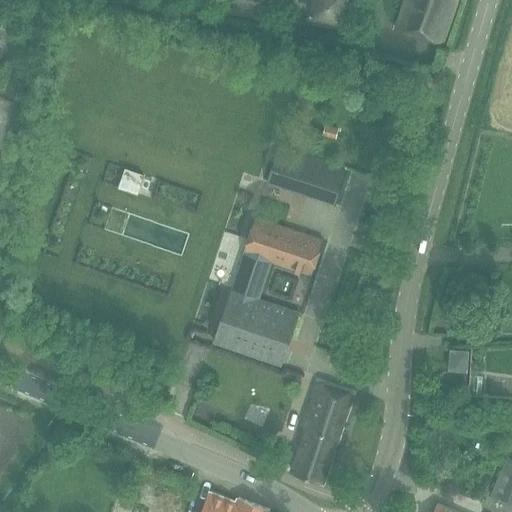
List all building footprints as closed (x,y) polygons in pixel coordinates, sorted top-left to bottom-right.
[(242,0),(226,0),(224,9),(224,10),(240,13),(240,12),(242,0)] [(316,0),(313,15),(343,22),(343,21),(355,24),(360,0),(316,0)] [(406,0),(398,26),(443,41),(457,0),(406,0)] [(294,181),(302,159),(279,151),(271,174),(294,181)] [(237,277),(233,291),(251,297),(259,299),(272,261),(312,275),(323,246),(324,241),(256,218),(254,223),(244,252),(246,253),(262,258),(253,283),(237,277)] [(231,290),(214,341),(282,364),(300,313),(259,299),(233,291),(231,290)] [(453,351),(451,369),(466,370),(468,353),(453,351)] [(308,427),(293,471),(323,482),(353,394),(319,383),(304,426),(308,427)] [(287,418),(289,403),(257,399),(256,414),(287,418)] [(511,503),(511,474),(501,470),(491,494),(511,503)] [(239,498),(237,502),(211,491),(202,511),(269,511),(271,510),(239,498)] [(433,511),(460,511),(438,502),(433,511)]
